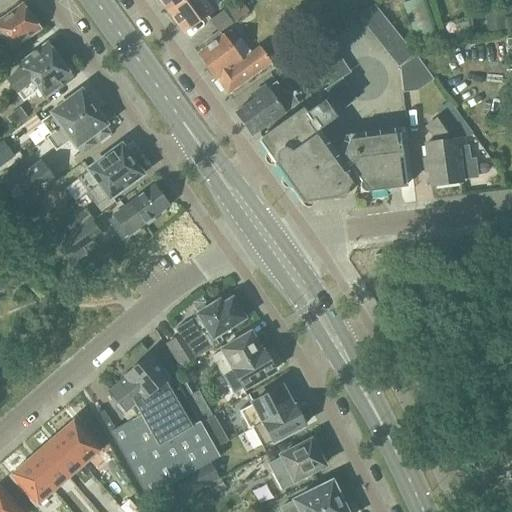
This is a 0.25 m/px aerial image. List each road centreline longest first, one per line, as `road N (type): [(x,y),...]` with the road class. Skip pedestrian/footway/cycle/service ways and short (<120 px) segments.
road 1 (residential): [(0,435),(182,280),(228,253),(268,242)]
road 2 (residential): [(268,242),(511,210)]
road 3 (residential): [(468,511),(393,357),(373,335),(329,333)]
road 4 (residential): [(229,190),(249,153),(137,0)]
road 5 (residential): [(48,0),(154,149),(195,142)]
road 6 (secondary): [(423,511),(329,333)]
road 7 (residential): [(329,333),(312,384),(378,511)]
road 8 (secondary): [(195,142),(94,0)]
